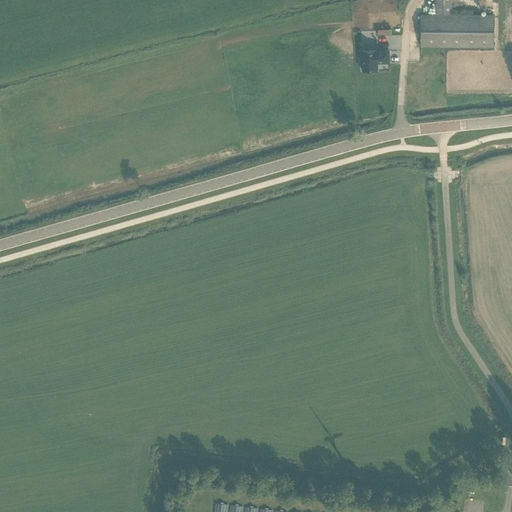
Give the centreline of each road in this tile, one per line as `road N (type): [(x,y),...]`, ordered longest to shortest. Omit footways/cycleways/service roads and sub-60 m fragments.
road 1 (tertiary): [(0,246),(440,127)]
road 2 (unclassified): [(440,127),(456,325),(511,412)]
